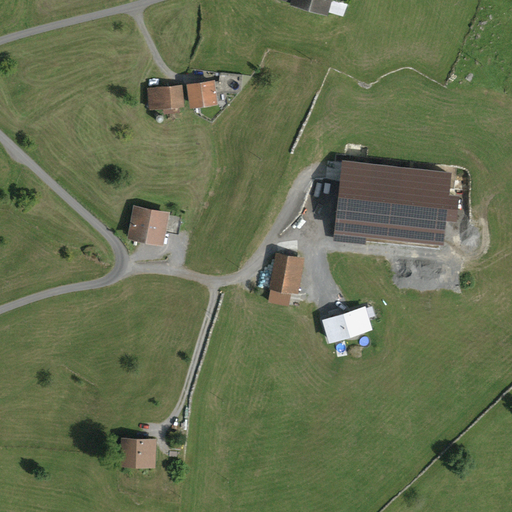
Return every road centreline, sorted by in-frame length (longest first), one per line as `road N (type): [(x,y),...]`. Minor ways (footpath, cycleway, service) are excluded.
road 1 (unclassified): [(0,134),(112,238),(121,258),(106,279),(0,311)]
road 2 (track): [(176,418),(212,295),(206,284),(171,272),(121,266)]
road 3 (unclassified): [(152,0),(0,40)]
road 4 (unknown): [(206,284),(235,280),(268,255),(295,250),(320,295)]
